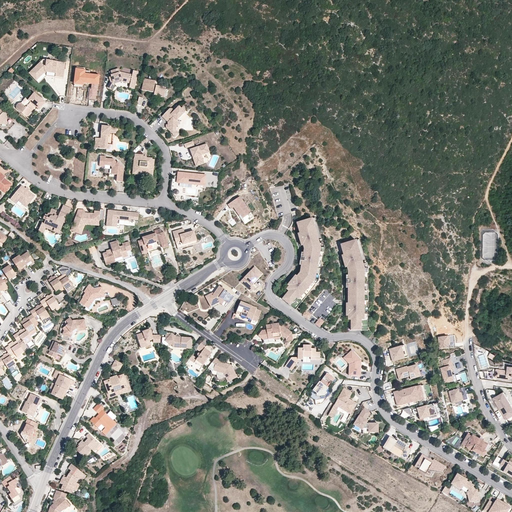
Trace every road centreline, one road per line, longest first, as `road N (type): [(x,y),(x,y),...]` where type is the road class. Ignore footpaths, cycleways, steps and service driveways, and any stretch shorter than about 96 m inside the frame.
road 1 (residential): [(252,243),(274,235),(290,248),(269,287),(275,299),(327,335),(373,348),(376,394),(388,417),(511,493)]
road 2 (residential): [(42,486),(106,344),(162,298)]
road 3 (residential): [(0,147),(55,190),(163,204)]
road 4 (track): [(0,218),(49,256),(116,279),(151,306)]
road 5 (residential): [(71,115),(123,115),(162,143),(163,204)]
road 6 (track): [(145,41),(48,32),(0,65)]
road 7 (track): [(511,138),(484,195),(511,265)]
road 8 (residential): [(511,444),(483,404),(469,335)]
